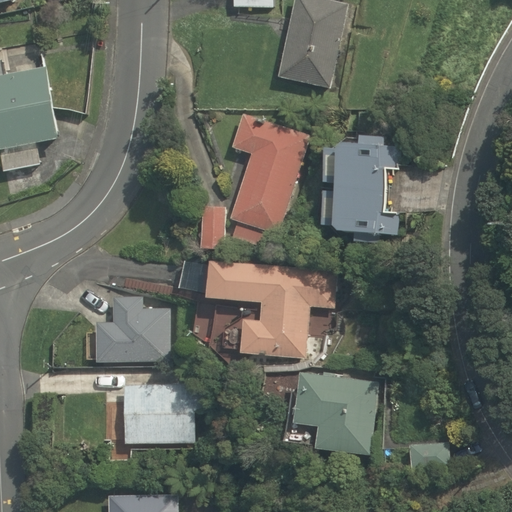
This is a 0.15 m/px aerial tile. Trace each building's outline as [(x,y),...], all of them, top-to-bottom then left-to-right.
[(236,0),(236,8),(275,9),(275,0),(236,0)] [(299,0),(282,79),(333,91),(352,6),(325,0),(299,0)] [(0,152),(2,152),(7,173),(43,166),(39,146),(62,141),(48,68),(6,77),(5,69),(0,70),(0,152)] [(236,240),(272,252),(277,236),(281,237),(314,138),(246,116),(235,150),(254,156),(233,220),(241,223),(236,240)] [(338,234),(398,236),(402,145),(384,145),(385,138),(360,137),(360,146),(341,145),(341,152),(322,151),(319,225),(338,226),(338,234)] [(199,250),(227,251),(228,211),(201,210),(199,250)] [(245,355),(309,360),(313,308),(339,310),(342,274),(214,263),(211,299),(264,303),(262,322),(248,321),(245,355)] [(171,297),(114,297),(114,322),(98,322),(98,362),(171,362),(171,297)] [(372,365),(374,352),(358,350),(356,362),(372,365)] [(320,451),(373,457),(381,384),(341,379),(341,375),(329,374),(328,378),(305,375),(303,394),(296,393),(291,443),(321,446),(320,451)] [(214,387),(126,386),(125,445),(195,445),(195,450),(211,451),(212,431),(199,430),(200,411),(213,412),(214,387)] [(413,446),(415,471),(454,467),(452,443),(413,446)] [(111,511),(179,511),(179,495),(111,496),(111,511)]
